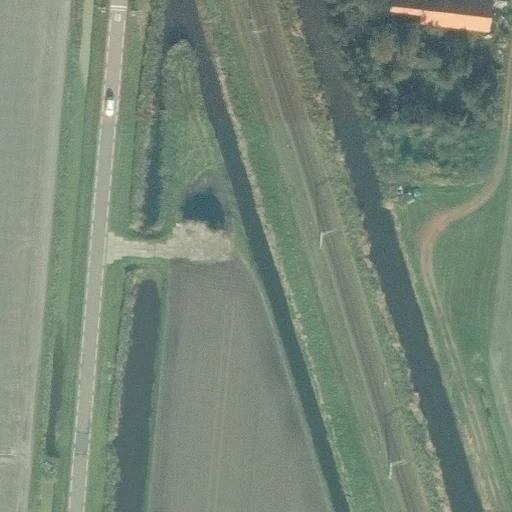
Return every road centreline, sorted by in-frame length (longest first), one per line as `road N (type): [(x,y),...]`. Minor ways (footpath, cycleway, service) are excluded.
road 1 (track): [(236,0),(393,511)]
road 2 (unclassified): [(76,511),(118,0)]
road 3 (track): [(68,0),(26,511)]
